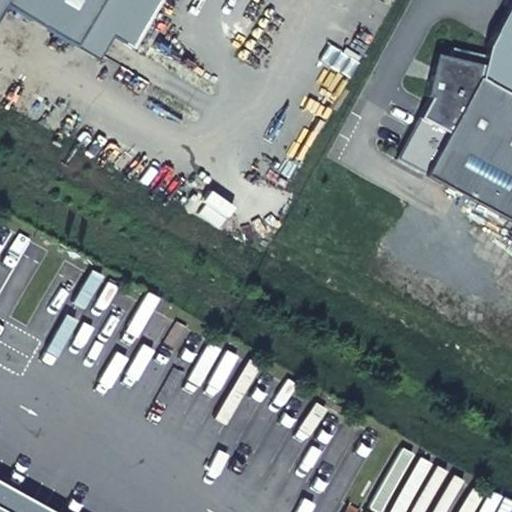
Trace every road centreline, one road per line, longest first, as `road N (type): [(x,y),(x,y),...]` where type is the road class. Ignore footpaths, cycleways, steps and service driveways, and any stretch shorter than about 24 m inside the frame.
road 1 (unknown): [(268,110),(241,148),(217,155),(1,51)]
road 2 (unknown): [(209,0),(194,49),(268,110)]
road 3 (unknown): [(337,0),(268,110)]
